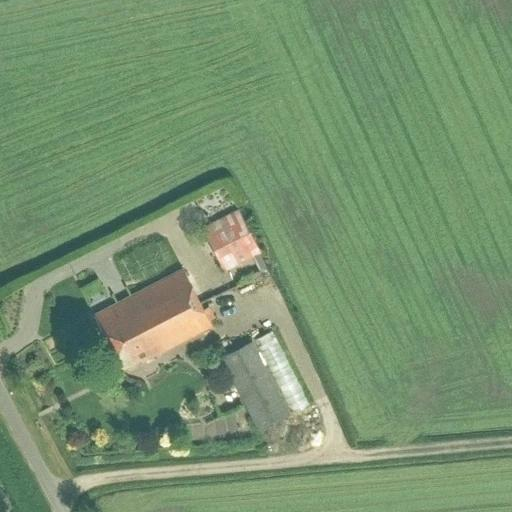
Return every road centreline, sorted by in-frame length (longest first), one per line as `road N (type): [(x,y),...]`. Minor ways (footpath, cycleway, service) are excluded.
road 1 (track): [(53,492),(123,475),(511,442)]
road 2 (unclassified): [(63,511),(0,391)]
